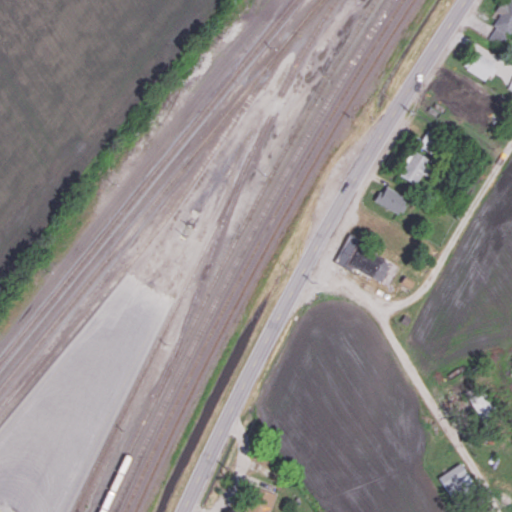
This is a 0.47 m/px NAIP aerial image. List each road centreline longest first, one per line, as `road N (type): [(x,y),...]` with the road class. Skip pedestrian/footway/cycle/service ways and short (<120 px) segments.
road 1 (secondary): [(183,511),(309,258),(466,0)]
road 2 (residential): [(309,258),(377,311),(499,511)]
